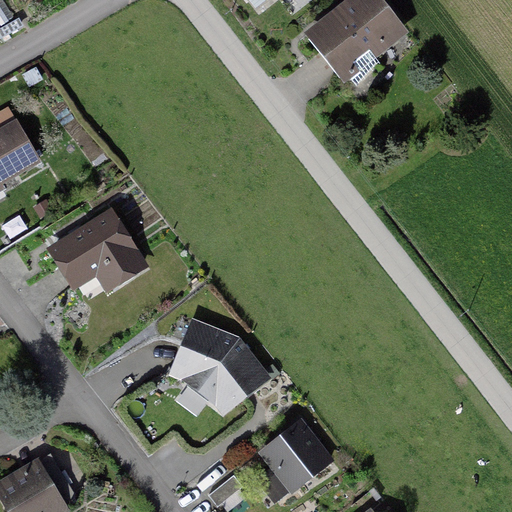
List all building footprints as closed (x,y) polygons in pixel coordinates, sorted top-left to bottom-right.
[(403,31),(377,0),(348,0),(304,36),(341,81),(403,31)] [(0,181),(35,161),(13,123),(0,130),(0,181)] [(138,269),(110,220),(53,253),(73,287),(94,275),(103,289),(138,269)] [(189,326),(171,371),(201,386),(222,416),(262,381),(230,344),(189,326)] [(335,462),(302,421),(259,455),(271,470),(256,482),(275,505),(289,493),(292,497),(335,462)] [(71,511),(39,460),(0,484),(0,497),(9,511),(71,511)] [(243,489),(234,477),(209,497),(218,508),(243,489)]
